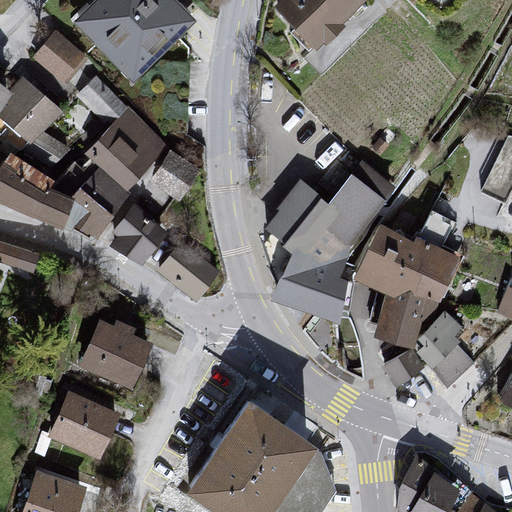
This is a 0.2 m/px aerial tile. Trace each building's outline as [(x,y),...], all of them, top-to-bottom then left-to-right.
[(168,0),(90,0),(68,23),(129,84),(189,24),(168,0)] [(362,0),(279,0),(270,11),(311,51),(362,0)] [(51,35),(29,60),(62,85),(83,62),(51,35)] [(9,92),(0,103),(0,123),(22,143),(60,114),(19,80),(9,92)] [(0,86),(0,103),(9,92),(0,86)] [(124,111),(84,151),(93,166),(79,182),(110,211),(163,151),(124,111)] [(507,196),(511,184),(511,130),(510,129),(484,185),(507,196)] [(180,193),(199,163),(171,144),(151,175),(180,193)] [(358,162),(323,202),(336,212),(322,228),(346,246),(390,189),(358,162)] [(0,166),(0,203),(56,227),(66,198),(0,166)] [(274,214),(260,231),(287,252),(295,258),(322,228),(336,212),(323,202),(296,181),(272,209),(274,214)] [(128,205),(104,237),(142,266),(167,233),(128,205)] [(438,301),(457,259),(376,223),(346,280),(381,296),(369,337),(412,350),(420,346),(412,339),(438,301)] [(295,258),(287,252),(267,299),(334,318),(338,280),(346,246),(322,228),(295,258)] [(0,234),(0,255),(33,269),(41,251),(0,234)] [(196,295),(216,271),(178,240),(158,265),(196,295)] [(412,350),(443,387),(471,363),(451,345),(461,335),(438,313),(412,339),(420,346),(412,350)] [(95,319),(75,367),(127,391),(145,340),(95,319)] [(405,353),(378,368),(395,388),(420,371),(405,353)] [(511,366),(495,399),(511,408),(511,366)] [(114,415),(64,394),(46,437),(95,460),(114,415)] [(240,399),(180,489),(213,511),(261,511),(309,442),(240,399)] [(393,489),(393,511),(443,511),(457,488),(409,459),(393,489)] [(71,511),(80,489),(33,474),(19,511),(71,511)] [(508,511),(483,501),(476,511),(508,511)]
